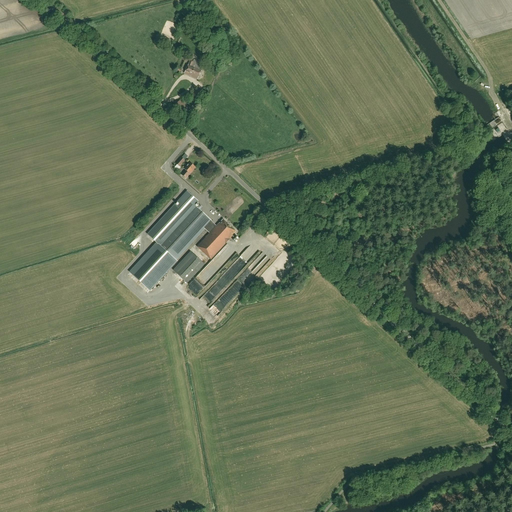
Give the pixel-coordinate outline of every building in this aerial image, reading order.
[(198,79),(202,70),(192,65),(194,62),(190,60),(184,73),(190,76),(190,75),(191,76),(198,79)] [(199,99),(203,93),(194,89),(191,95),(199,99)] [(179,114),(186,106),(180,100),(173,108),(179,114)] [(179,166),(184,160),(181,158),(176,164),(179,166)] [(189,174),(195,167),(190,163),(184,169),(186,171),(182,175),(185,178),(189,173),(189,174)] [(212,221),(194,205),(195,204),(195,203),(195,202),(195,201),(194,200),(194,199),(194,198),(193,197),(192,196),(191,196),(190,195),(189,195),(188,195),(187,195),(186,195),(185,195),(184,195),(177,202),(180,204),(178,206),(175,204),(147,234),(156,243),(129,272),(150,291),(177,262),(175,260),(205,229),(209,233),(197,247),(211,259),(232,236),(236,231),(223,219),(219,224),(218,223),(216,226),(211,222),(212,221)] [(174,270),(187,283),(204,264),(190,252),(174,270)] [(181,281),(176,287),(184,294),(186,292),(182,289),(186,285),(181,281)] [(196,296),(200,289),(196,287),(195,289),(192,287),(189,292),(196,296)]
